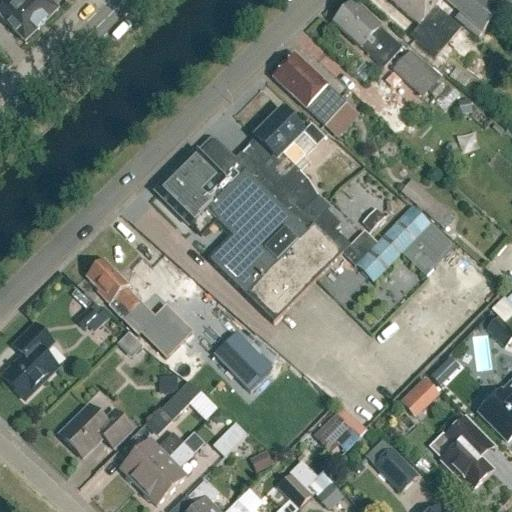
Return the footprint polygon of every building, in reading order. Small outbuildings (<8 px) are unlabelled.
[(25,47),(58,14),(44,0),(12,0),(0,12),(0,20),(1,22),(25,47)] [(492,7),(484,0),(384,0),(419,29),(410,40),(435,62),(461,33),(437,11),(445,2),(460,15),(454,21),(476,42),(502,14),(500,13),(499,14),(493,9),(495,8),(493,6),(492,7)] [(368,22),(352,7),(333,27),(361,52),(384,72),(401,53),(379,33),(379,32),(377,29),(376,25),(372,21),(368,22)] [(408,55),(391,74),(409,91),(427,72),(408,55)] [(325,130),(346,107),(295,61),(274,83),(325,130)] [(436,87),(429,95),(435,101),(442,93),(436,87)] [(469,104),(459,106),(461,119),(471,117),(469,104)] [(282,116),(255,143),(271,160),(261,170),(277,186),(279,184),(293,170),(300,177),(310,166),(306,161),(316,151),(304,139),(282,116)] [(196,157),(156,197),(190,231),(191,230),(201,240),(215,226),(230,241),(207,264),(208,265),(272,330),(343,260),(325,242),(338,229),(340,231),(341,231),(327,217),(330,214),(318,202),(317,203),(311,197),(312,195),(312,193),(306,187),(308,185),(300,177),(293,170),(279,184),(277,186),(261,170),(248,157),(238,168),(215,145),(210,144),(197,157),(197,156),(196,157)] [(437,231),(449,217),(410,183),(398,198),(437,231)] [(359,268),(355,272),(372,288),(401,258),(425,280),(454,251),(429,228),(429,229),(409,211),(376,247),(364,235),(350,249),(349,250),(345,254),(359,268)] [(511,249),(496,267),(511,280),(511,249)] [(129,292),(104,266),(103,268),(99,268),(95,272),(95,275),(87,283),(100,296),(100,298),(111,310),(109,311),(123,326),(141,308),(127,294),(129,292)] [(150,326),(140,336),(165,362),(176,352),(175,351),(192,334),(181,323),(168,309),(167,310),(150,326)] [(89,312),(77,323),(84,331),(96,319),(89,312)] [(503,352),(511,342),(511,335),(498,321),(485,334),(503,352)] [(26,405),(59,373),(44,358),(54,348),(36,330),(14,351),(24,361),(3,382),(26,405)] [(115,346),(127,360),(138,351),(126,337),(115,346)] [(237,338),(214,360),(249,396),(272,374),(237,338)] [(439,370),(430,380),(439,389),(448,380),(439,370)] [(176,381),(165,381),(166,396),(177,396),(176,381)] [(511,385),(503,395),(501,394),(478,416),(507,446),(511,441),(511,385)] [(427,386),(415,398),(427,409),(438,398),(427,386)] [(178,420),(199,398),(189,387),(166,409),(178,420)] [(104,425),(89,410),(59,439),(82,462),(103,442),(112,452),(113,453),(132,434),(114,415),(104,425)] [(335,419),(313,441),(328,457),(350,434),(335,419)] [(464,423),(446,441),(456,451),(441,465),(471,496),(493,475),(480,462),(491,451),(484,443),(464,423)] [(224,462),(247,441),(235,429),(213,451),(224,462)] [(140,493),(184,449),(173,438),(158,453),(150,445),(120,474),(125,478),(125,482),(130,487),(134,487),(140,493)] [(184,449),(140,493),(143,497),(143,500),(148,505),(152,505),(156,510),(186,481),(178,473),(193,459),(184,449)] [(399,498),(417,480),(391,453),(373,471),(399,498)] [(267,456),(255,461),(261,473),(273,468),(267,456)] [(297,511),(299,511),(312,500),(291,479),(278,492),(297,511)] [(215,511),(212,508),(220,499),(207,485),(189,502),(198,511),(196,511),(215,511)] [(330,489),(316,502),(325,511),(330,511),(342,501),(330,489)]
